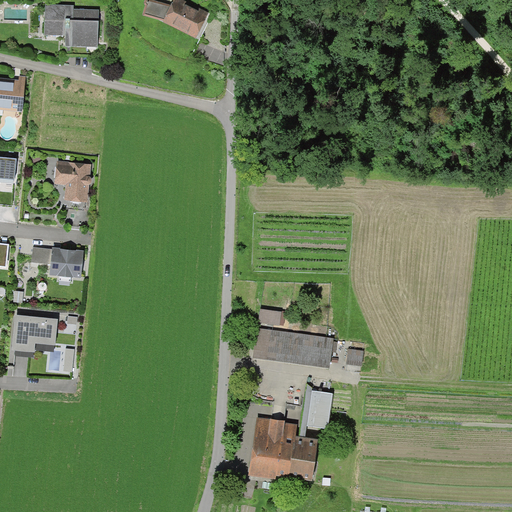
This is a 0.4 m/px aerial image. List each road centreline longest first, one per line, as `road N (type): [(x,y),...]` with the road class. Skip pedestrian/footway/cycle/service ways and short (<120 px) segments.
road 1 (residential): [(234,117),(234,386),(203,511)]
road 2 (residential): [(234,117),(0,59)]
road 3 (track): [(364,381),(511,386)]
